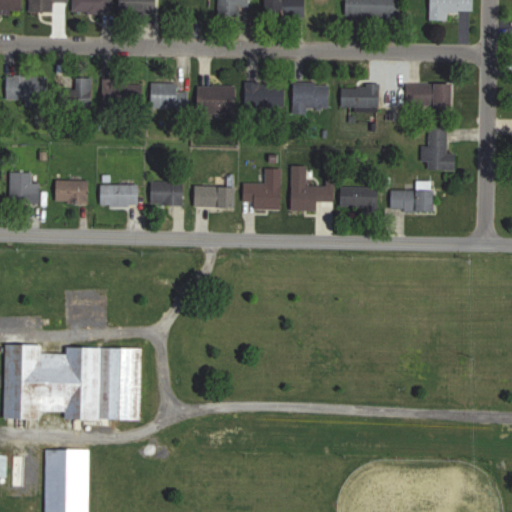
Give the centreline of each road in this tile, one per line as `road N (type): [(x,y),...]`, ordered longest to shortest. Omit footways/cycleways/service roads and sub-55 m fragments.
road 1 (tertiary): [(511,243),(0,232)]
road 2 (residential): [(0,53),(483,62)]
road 3 (residential): [(484,0),(485,243)]
